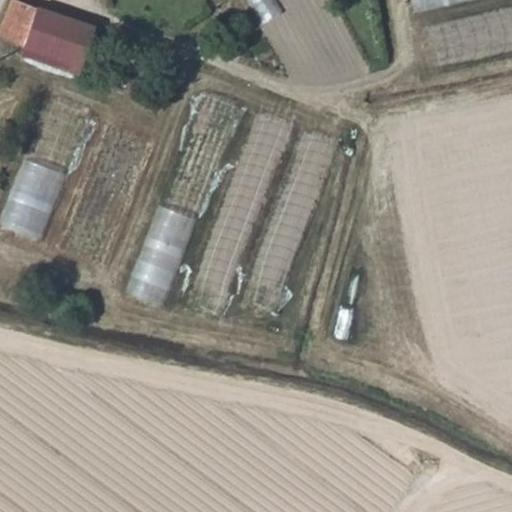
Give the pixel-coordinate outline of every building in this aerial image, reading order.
[(89,31),(6,0),(0,20),(0,38),(21,46),(18,56),(74,75),(89,31)] [(413,0),(416,13),(471,0),(413,0)] [(511,6),(432,25),(441,67),(511,50),(511,6)] [(108,53),(121,60),(125,52),(114,46),(108,53)] [(251,108),(208,92),(125,290),(165,307),(251,108)] [(49,103),(0,226),(42,243),(90,117),(49,103)] [(258,113),(183,304),(226,320),(301,129),(258,113)] [(111,122),(61,250),(109,266),(157,139),(111,122)] [(463,223),(460,224),(440,122),(401,129),(429,269),(470,261),(463,223)] [(305,133),(240,299),(279,316),(345,147),(305,133)]
